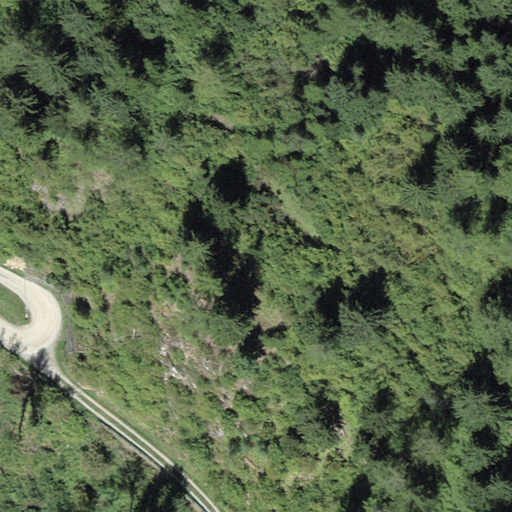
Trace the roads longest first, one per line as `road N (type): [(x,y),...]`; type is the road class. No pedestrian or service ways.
road 1 (track): [(32,357),(114,416),(215,511)]
road 2 (track): [(0,269),(51,302),(45,343),(32,357)]
